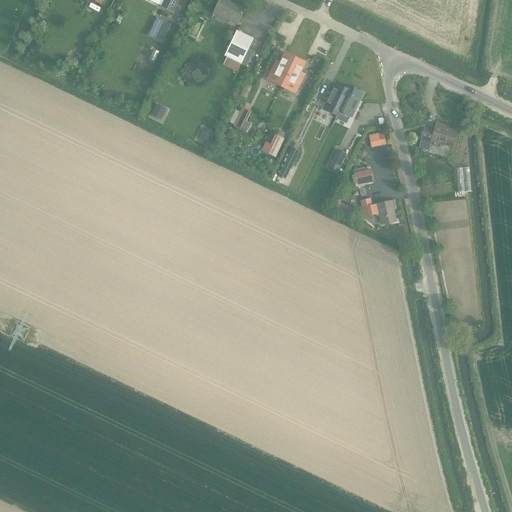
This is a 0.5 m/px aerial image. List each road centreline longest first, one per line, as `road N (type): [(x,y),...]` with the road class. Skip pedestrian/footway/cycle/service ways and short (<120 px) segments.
road 1 (unclassified): [(486,511),(386,51)]
road 2 (unclassified): [(511,111),(386,51)]
road 3 (unclassified): [(386,51),(275,0)]
